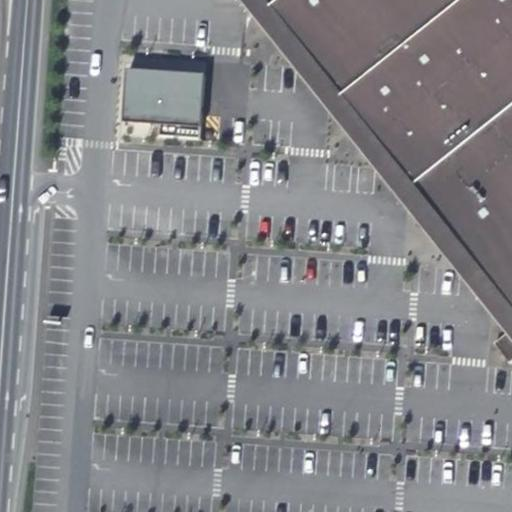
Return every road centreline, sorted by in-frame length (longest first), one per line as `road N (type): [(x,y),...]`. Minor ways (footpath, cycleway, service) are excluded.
road 1 (tertiary): [(0,361),(27,0)]
road 2 (trunk): [(0,3),(0,178)]
